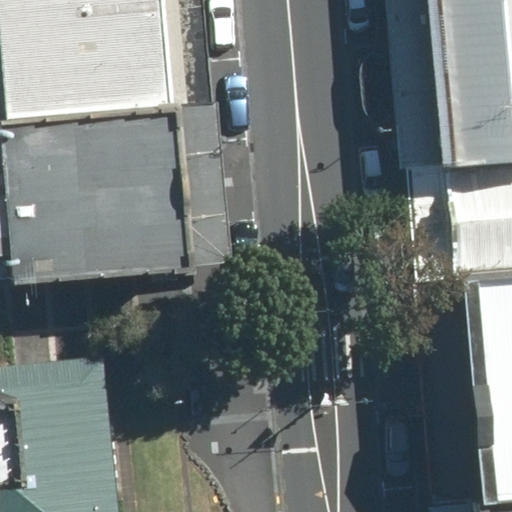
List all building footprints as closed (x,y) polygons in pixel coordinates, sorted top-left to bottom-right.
[(0,0),(0,116),(148,103),(140,0),(0,0)] [(511,0),(419,0),(435,167),(511,159),(511,0)] [(374,52),(370,51),(365,54),(358,62),(356,67),(359,106),(362,112),(365,117),(371,122),(376,124),(381,122),(377,54),(374,52)] [(0,278),(161,264),(148,103),(0,116),(0,278)] [(511,159),(435,167),(446,273),(511,266),(511,159)] [(511,266),(446,273),(465,491),(511,486),(511,266)] [(0,511),(121,511),(111,373),(0,382),(0,511)] [(511,511),(511,486),(465,491),(467,511),(511,511)]
